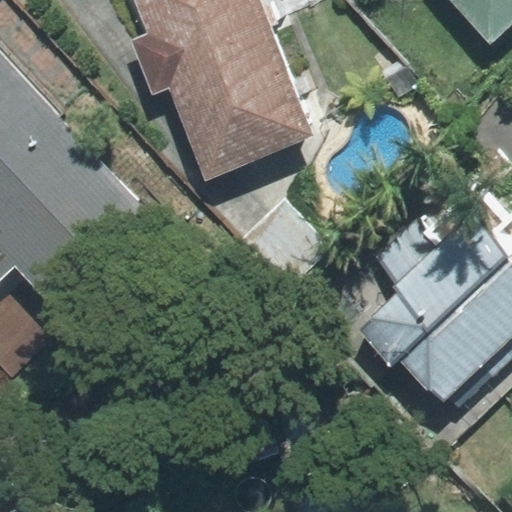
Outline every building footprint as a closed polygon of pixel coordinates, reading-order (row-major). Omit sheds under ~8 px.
[(134,0),(148,33),(132,40),(154,96),(170,89),(206,177),(311,135),(257,0),(134,0)] [(511,0),(454,0),(491,40),(511,20),(511,0)] [(153,212),(0,50),(0,249),(15,265),(54,306),(153,212)] [(426,214),(377,254),(404,288),(360,330),(392,366),(400,358),(442,399),(458,405),(511,358),(511,213),(489,234),(470,214),(426,214)] [(0,249),(0,278),(15,265),(0,249)] [(511,485),(503,494),(511,502),(511,485)]
